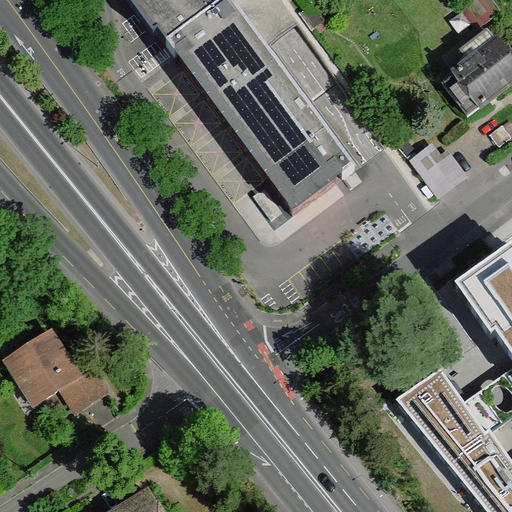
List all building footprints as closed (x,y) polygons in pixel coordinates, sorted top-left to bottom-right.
[(124,0),(154,40),(159,37),(167,48),(173,56),(266,181),(294,218),(341,183),(355,172),(263,49),(229,2),(226,0),(124,0)] [(263,49),(355,172),(370,161),(385,149),(297,25),(263,49)] [(471,66),(444,87),(469,119),(511,85),(511,63),(489,33),(461,55),(471,66)] [(428,153),(413,165),(439,199),(467,178),(451,160),(440,168),(428,153)] [(511,212),(495,225),(511,247),(511,212)] [(511,312),(493,286),(454,314),(483,356),(511,335),(511,312)] [(52,335),(8,363),(19,380),(25,377),(42,404),(68,387),(80,379),(52,335)] [(444,361),(423,376),(436,395),(457,381),(444,361)] [(382,387),(418,440),(451,418),(436,395),(423,376),(415,364),(382,387)] [(92,371),(80,379),(68,387),(84,412),(108,395),(92,371)] [(160,511),(150,494),(122,511),(160,511)]
